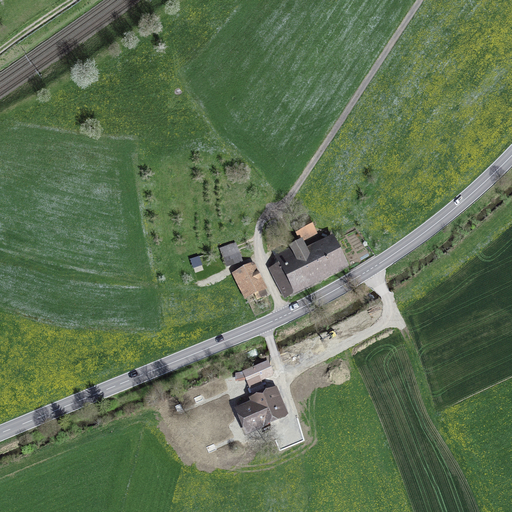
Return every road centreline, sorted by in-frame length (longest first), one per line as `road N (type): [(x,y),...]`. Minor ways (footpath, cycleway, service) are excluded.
road 1 (secondary): [(511,155),(455,208),(333,289),(0,433)]
road 2 (track): [(283,207),(421,0)]
